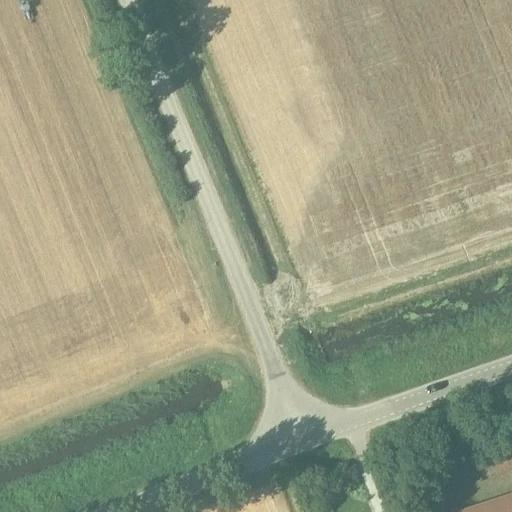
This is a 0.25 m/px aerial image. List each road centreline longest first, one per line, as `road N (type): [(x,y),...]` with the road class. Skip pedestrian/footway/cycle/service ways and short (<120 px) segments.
road 1 (unclassified): [(124,0),(300,441)]
road 2 (unclassified): [(300,441),(511,368)]
road 3 (unclassified): [(122,511),(300,441)]
